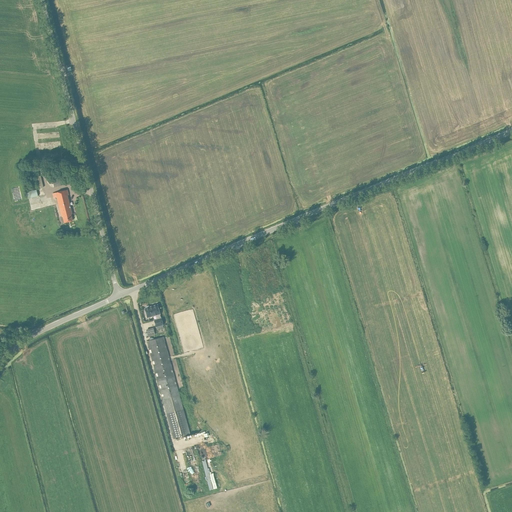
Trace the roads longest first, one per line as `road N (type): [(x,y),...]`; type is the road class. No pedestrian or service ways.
road 1 (unclassified): [(118,296),(511,130)]
road 2 (unclassified): [(118,296),(42,0)]
road 3 (unclassified): [(0,361),(18,343),(118,296)]
